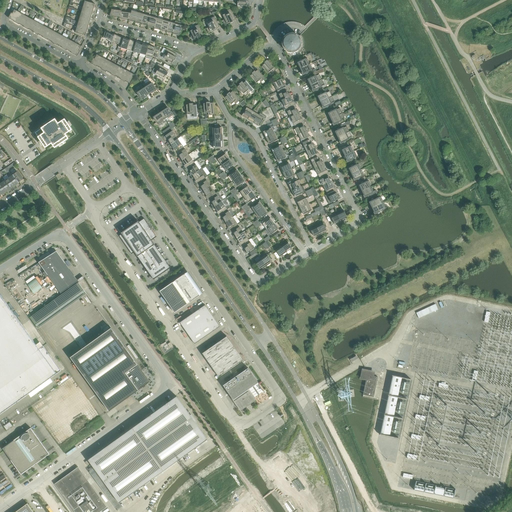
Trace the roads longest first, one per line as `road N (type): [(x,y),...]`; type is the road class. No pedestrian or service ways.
road 1 (unclassified): [(94,209),(96,223),(233,421),(250,422),(274,407),(277,390),(142,194),(127,186)]
road 2 (unclassified): [(0,507),(163,390),(164,376),(60,231)]
road 3 (residential): [(306,254),(257,284),(137,113)]
road 4 (tertiary): [(269,332),(123,122)]
road 5 (tertiary): [(110,132),(257,340)]
road 6 (residential): [(362,219),(271,44)]
road 7 (residential): [(230,118),(231,148),(306,254)]
road 8 (residential): [(312,250),(254,133),(230,118)]
road 9 (tertiary): [(123,122),(88,85),(0,37)]
road 10 (tertiary): [(0,55),(80,100),(110,132)]
